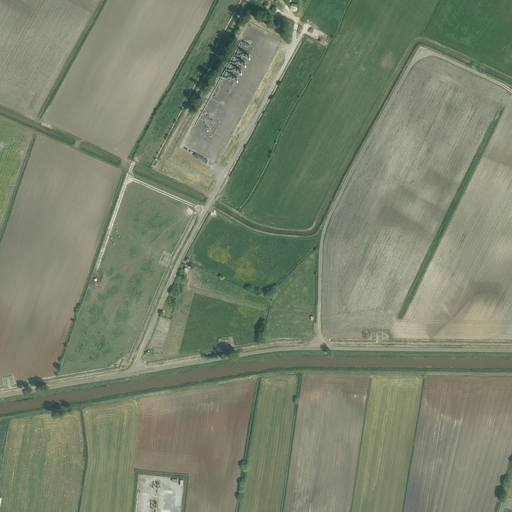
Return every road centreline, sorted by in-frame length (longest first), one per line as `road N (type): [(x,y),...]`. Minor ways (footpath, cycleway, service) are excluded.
road 1 (track): [(0,418),(273,371),(511,374)]
road 2 (unclassified): [(318,348),(326,223),(414,60),(435,54),(501,85)]
road 3 (unclassified): [(137,373),(175,267),(299,37)]
road 4 (unclassified): [(318,348),(511,350)]
road 5 (track): [(204,212),(127,178),(94,273)]
road 6 (unclassified): [(137,373),(318,348)]
road 7 (unclassified): [(0,396),(137,373)]
